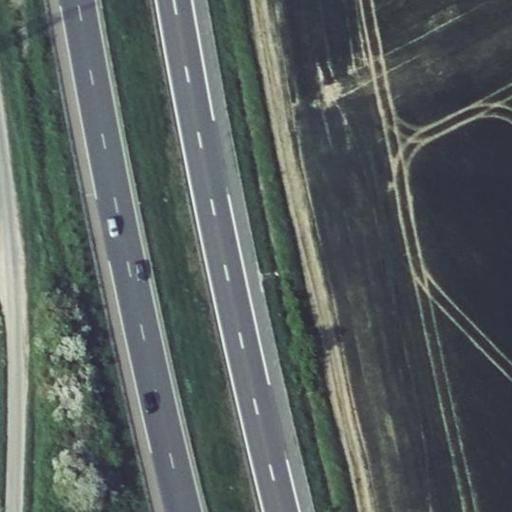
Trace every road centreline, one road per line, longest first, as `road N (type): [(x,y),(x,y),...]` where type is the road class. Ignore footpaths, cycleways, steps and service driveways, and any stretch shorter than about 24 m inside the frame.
road 1 (motorway): [(282,511),(174,0)]
road 2 (track): [(258,0),(364,511)]
road 3 (motorway): [(78,0),(184,511)]
road 4 (unclassified): [(0,150),(15,304),(14,511)]
